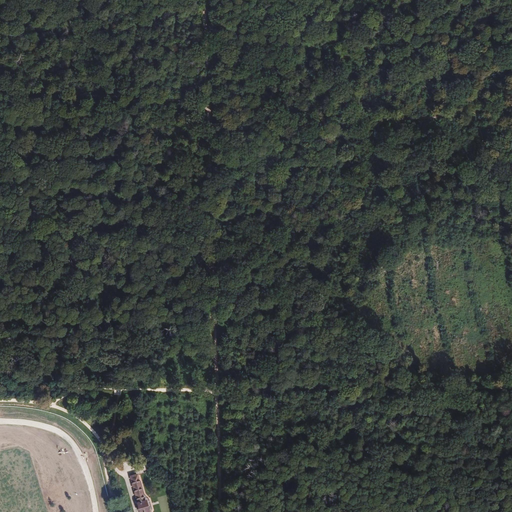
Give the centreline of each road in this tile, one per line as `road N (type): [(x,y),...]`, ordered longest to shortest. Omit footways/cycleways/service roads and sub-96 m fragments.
road 1 (track): [(216,390),(204,0)]
road 2 (track): [(511,387),(216,390)]
road 3 (track): [(163,511),(122,388),(216,390)]
road 4 (track): [(511,252),(473,109)]
road 5 (track): [(116,511),(100,441),(79,418),(51,405)]
road 6 (track): [(122,388),(82,386),(51,405),(0,399)]
road 7 (track): [(216,390),(221,511)]
